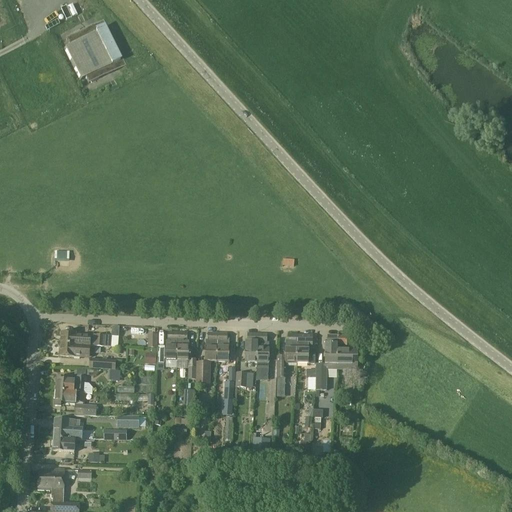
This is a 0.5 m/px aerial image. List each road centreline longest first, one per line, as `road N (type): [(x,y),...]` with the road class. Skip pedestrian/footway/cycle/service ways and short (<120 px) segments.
road 1 (tertiary): [(511,373),(393,277),(133,0)]
road 2 (unclassified): [(375,328),(35,317)]
road 3 (unclassified): [(22,511),(35,317)]
